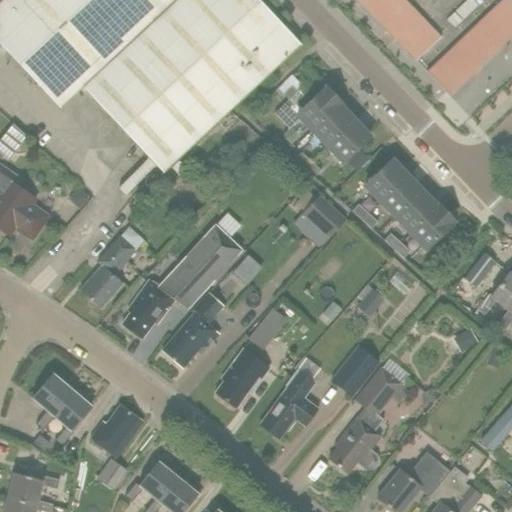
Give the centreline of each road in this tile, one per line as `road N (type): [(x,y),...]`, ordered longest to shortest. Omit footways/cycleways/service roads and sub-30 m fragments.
road 1 (unclassified): [(300,511),(32,312)]
road 2 (residential): [(300,0),(468,174)]
